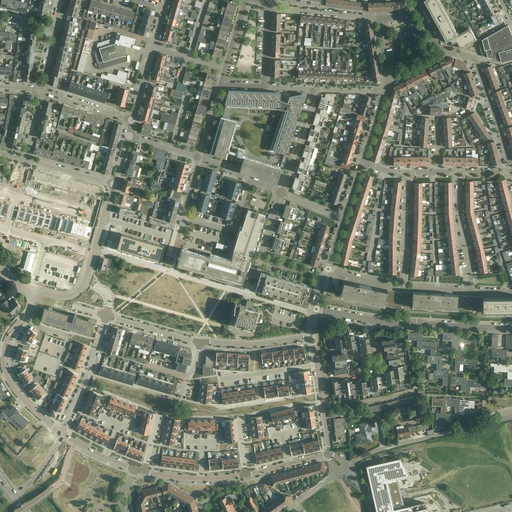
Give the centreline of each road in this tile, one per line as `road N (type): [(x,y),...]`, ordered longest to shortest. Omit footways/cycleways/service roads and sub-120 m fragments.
road 1 (residential): [(61,433),(106,315),(200,342)]
road 2 (residential): [(511,327),(399,323),(316,309)]
road 3 (residential): [(357,459),(511,417)]
road 4 (residential): [(35,292),(65,297),(81,287),(112,184)]
road 5 (residential): [(511,173),(475,59),(443,51)]
road 6 (residential): [(61,433),(27,404),(5,370),(4,346),(24,314)]
road 7 (residential): [(183,215),(232,231),(250,180),(282,191)]
road 8 (residential): [(322,280),(260,260),(282,191)]
